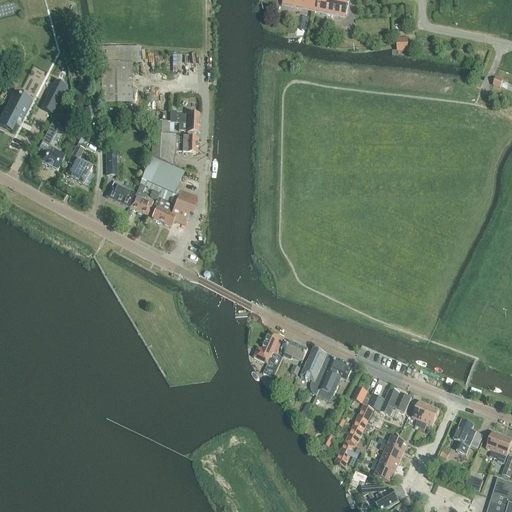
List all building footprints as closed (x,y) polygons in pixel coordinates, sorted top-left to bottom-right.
[(314,11),(316,0),(283,0),(283,2),(282,7),(313,13),(314,11)] [(316,0),(314,11),(313,13),(345,20),(346,15),(348,0),(316,0)] [(407,40),(397,41),(397,49),(408,49),(407,40)] [(98,65),(102,65),(133,65),(141,65),(141,49),(98,49),(98,65)] [(102,105),(133,105),(133,65),(102,65),(102,105)] [(54,70),(55,79),(66,78),(65,68),(54,70)] [(500,89),(500,87),(503,80),(496,77),(493,86),(500,89)] [(56,82),(42,110),(54,116),(68,88),(56,82)] [(80,83),(78,87),(82,90),(81,91),(84,93),(87,86),(80,83)] [(30,101),(30,102),(23,99),(22,102),(20,101),(20,99),(16,97),(16,98),(12,97),(0,119),(0,127),(11,133),(10,134),(11,135),(16,125),(14,124),(17,120),(18,121),(21,122),(22,122),(32,102),(30,101)] [(91,108),(85,110),(88,120),(94,118),(91,108)] [(176,113),(170,113),(170,124),(174,125),(178,125),(178,132),(187,133),(187,134),(198,134),(199,116),(188,116),(176,115),(176,113)] [(169,130),(170,124),(152,123),(152,124),(151,158),(173,169),(175,154),(184,154),(184,155),(197,156),(198,140),(185,140),(185,137),(175,136),(169,136),(169,130)] [(129,124),(127,133),(138,135),(140,125),(129,124)] [(40,163),(57,172),(65,157),(49,148),(58,130),(51,126),(39,149),(46,153),(40,163)] [(83,151),(76,148),(68,165),(71,167),(66,176),(66,177),(82,185),(83,185),(92,168),(78,160),(83,151)] [(105,156),(106,179),(107,178),(117,178),(117,156),(105,156)] [(151,158),(139,186),(140,186),(145,189),(152,193),(159,196),(158,199),(161,200),(157,209),(152,219),(170,228),(173,222),(185,226),(188,216),(192,217),(196,207),(196,199),(179,192),(180,192),(176,190),(183,174),(173,169),(151,158)] [(113,184),(106,199),(118,204),(129,209),(136,194),(125,189),(113,184)] [(136,194),(129,209),(138,213),(145,199),(146,196),(142,194),(145,189),(140,186),(136,195),(136,194)] [(152,193),(150,198),(157,201),(158,199),(159,196),(152,193)] [(145,199),(138,213),(147,217),(153,203),(145,199)] [(253,359),(271,367),(267,377),(273,379),(282,359),(276,356),(284,338),(270,332),(262,350),(258,349),(253,359)] [(292,362),(293,358),(303,363),(308,352),(289,343),(283,358),(292,362)] [(313,351),(312,354),(307,365),(301,378),(312,383),(311,386),(310,388),(311,390),(311,393),(313,394),(314,396),(315,396),(316,397),(319,391),(332,361),(331,361),(326,359),(327,357),(314,351),(313,351)] [(341,379),(346,381),(352,368),(333,359),(332,361),(319,391),(332,397),(340,379),(341,379)] [(294,367),(291,374),(298,377),(301,370),(294,367)] [(363,407),(358,418),(368,423),(373,412),(365,408),(367,406),(369,401),(364,398),(366,394),(358,390),(353,401),(364,406),(363,407)] [(400,395),(390,391),(385,402),(380,413),(390,417),(400,395)] [(400,395),(390,417),(396,420),(398,414),(404,416),(411,400),(400,395)] [(367,407),(372,410),(380,413),(385,402),(372,396),(367,407)] [(418,429),(420,429),(429,408),(419,403),(412,419),(417,422),(415,427),(418,429)] [(306,406),(306,407),(299,421),(304,423),(309,413),(312,406),(311,405),(310,405),(309,405),(308,405),(307,406),(306,406)] [(429,408),(420,429),(424,431),(427,426),(432,428),(439,412),(429,408)] [(333,425),(338,414),(331,411),(326,422),(333,425)] [(352,430),(362,435),(364,436),(366,431),(368,432),(369,432),(371,432),(372,432),(373,431),(374,428),(367,424),(368,423),(358,418),(352,430)] [(466,456),(469,447),(476,433),(471,431),(473,427),(462,422),(453,440),(460,443),(456,452),(466,456)] [(355,448),(362,435),(352,430),(345,443),(355,448)] [(489,458),(494,460),(502,438),(492,434),(486,450),(491,452),(489,458)] [(383,441),(381,446),(403,455),(407,445),(391,438),(389,443),(383,441)] [(506,458),(511,443),(511,441),(502,438),(494,460),(498,461),(497,463),(504,465),(506,458)] [(345,443),(340,454),(356,462),(361,451),(345,443)] [(403,455),(381,446),(379,450),(385,453),(382,458),(399,465),(403,455)] [(444,450),(440,458),(447,460),(450,453),(444,450)] [(356,462),(340,454),(335,465),(345,470),(347,465),(353,467),(356,462)] [(511,458),(509,457),(501,477),(510,480),(511,475),(511,458)] [(399,465),(382,458),(380,463),(375,460),(373,465),(394,475),(399,465)] [(394,475),(373,465),(371,470),(376,472),(374,478),(390,485),(394,475)] [(355,472),(352,480),(357,482),(357,481),(360,482),(365,484),(367,477),(355,472)] [(483,482),(468,477),(464,488),(479,493),(483,482)] [(511,511),(511,484),(497,480),(487,511),(511,511)] [(369,495),(370,496),(378,511),(382,511),(398,503),(392,491),(385,495),(384,494),(383,488),(361,489),(362,496),(369,495)]
